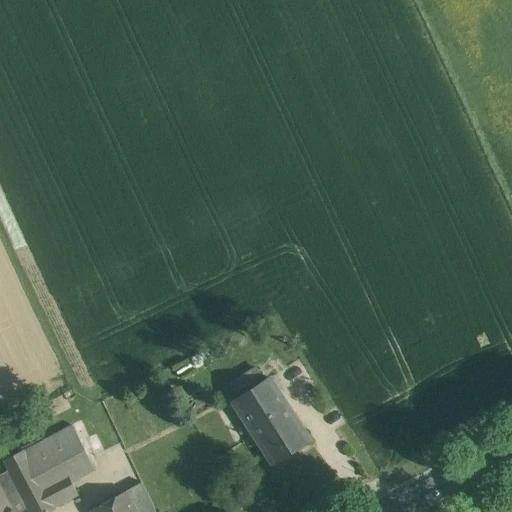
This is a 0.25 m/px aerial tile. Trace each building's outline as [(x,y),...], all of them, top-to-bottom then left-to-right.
[(229,382),(238,398),(268,380),(258,365),(229,382)] [(238,398),(231,402),(235,409),(272,387),(268,380),(238,398)] [(272,387),(235,409),(270,466),(306,444),(272,387)] [(73,425),(24,451),(34,469),(59,455),(82,443),(73,425)] [(91,460),(82,443),(59,455),(68,473),(91,460)] [(34,469),(24,451),(6,460),(10,469),(18,485),(24,498),(23,498),(28,508),(30,511),(47,511),(55,508),(34,469)] [(59,455),(34,469),(55,508),(79,495),(72,482),(68,473),(59,455)] [(95,469),(91,460),(68,473),(72,482),(95,469)] [(18,485),(10,469),(0,474),(0,487),(12,511),(20,511),(28,508),(23,498),(24,498),(18,485)] [(156,511),(143,482),(127,491),(138,511),(156,511)] [(0,511),(12,511),(0,487),(0,511)] [(138,511),(127,491),(91,510),(92,511),(138,511)]
